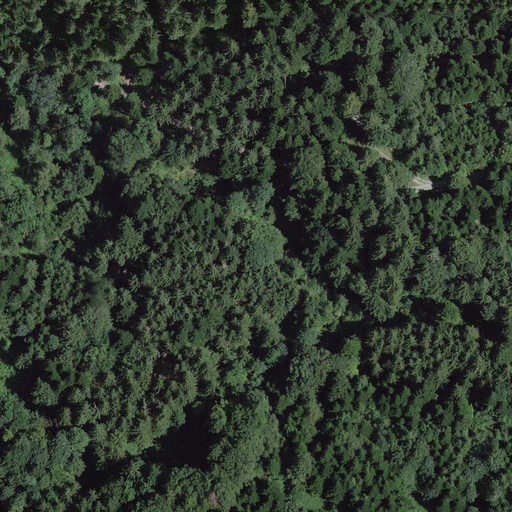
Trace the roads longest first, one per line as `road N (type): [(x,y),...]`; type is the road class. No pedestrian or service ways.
road 1 (track): [(511,165),(420,191),(388,190),(278,166),(80,78),(0,54)]
road 2 (track): [(440,185),(379,158),(356,135),(307,0)]
